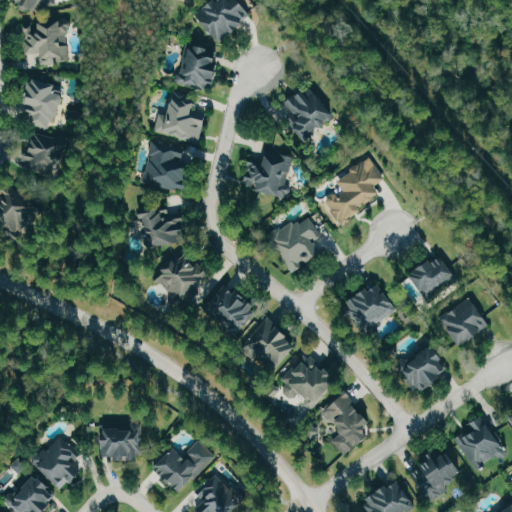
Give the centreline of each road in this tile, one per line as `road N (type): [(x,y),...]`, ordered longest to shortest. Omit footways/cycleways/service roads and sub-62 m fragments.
road 1 (residential): [(410,431),(344,351),(216,236),(212,204),(234,105),(256,70)]
road 2 (tertiary): [(0,277),(144,345),(266,449),(313,511)]
road 3 (residential): [(308,503),(503,364)]
road 4 (residential): [(298,310),(318,286),(393,234)]
